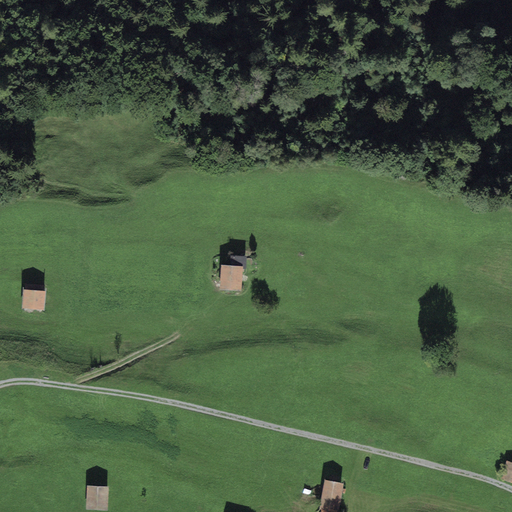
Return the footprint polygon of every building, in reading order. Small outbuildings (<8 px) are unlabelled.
[(230,265),(221,265),(220,290),(241,291),(242,269),(246,269),(246,256),(230,256),(230,265)] [(45,286),(24,284),(22,308),(43,310),(44,299),(45,286)] [(511,463),(507,462),(502,480),(511,482),(511,463)] [(337,511),(343,484),(323,480),(318,511),(320,511),(337,511)] [(108,487),(87,486),(86,509),(107,510),(108,487)]
